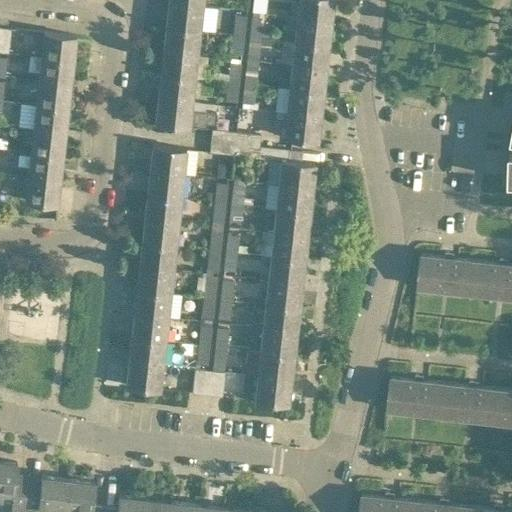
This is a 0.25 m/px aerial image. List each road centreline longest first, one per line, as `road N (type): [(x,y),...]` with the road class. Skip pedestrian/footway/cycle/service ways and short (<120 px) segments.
road 1 (residential): [(336,464),(383,270),(368,99),(369,0)]
road 2 (residential): [(0,236),(80,243),(95,233),(120,46),(115,20),(0,2)]
road 3 (residential): [(336,464),(93,436),(0,413)]
